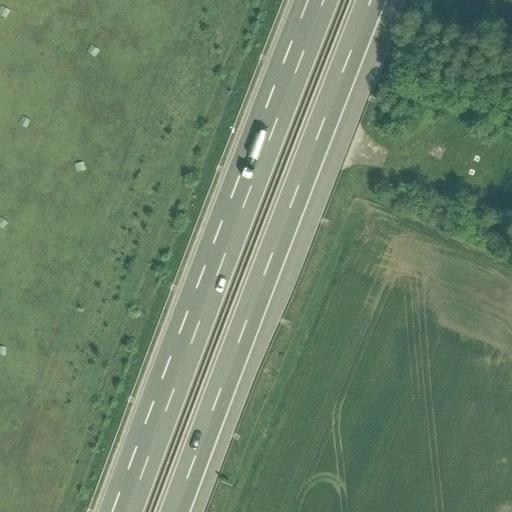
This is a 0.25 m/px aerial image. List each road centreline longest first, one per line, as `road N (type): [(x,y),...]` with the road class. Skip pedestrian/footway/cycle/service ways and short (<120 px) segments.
road 1 (motorway): [(177,511),(372,0)]
road 2 (motorway): [(264,128),(121,511)]
road 3 (motorway): [(317,0),(264,128)]
road 4 (motorway): [(300,0),(272,74),(264,128)]
